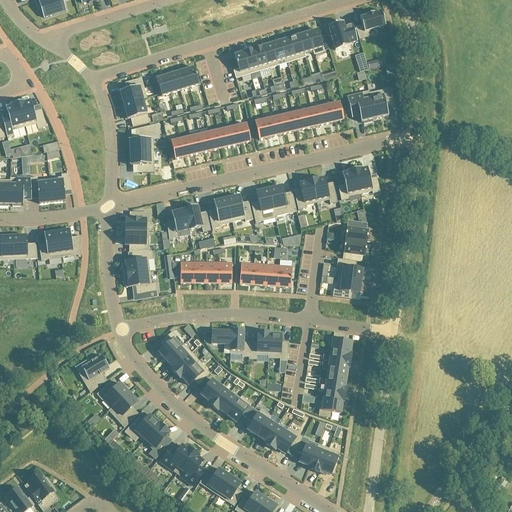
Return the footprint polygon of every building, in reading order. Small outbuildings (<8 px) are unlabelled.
[(38,11),(41,10),(43,18),(66,11),(62,0),(40,0),(35,2),(38,11)] [(362,26),(355,28),(359,40),(371,37),(369,31),(385,26),(384,22),(386,21),(383,13),(382,13),(381,11),(380,11),(380,12),(374,13),(366,15),(366,16),(360,18),(360,17),(362,26)] [(337,22),(325,25),(329,37),(331,36),(335,51),(350,46),(349,43),(357,41),(353,27),(345,29),(343,22),(337,24),(337,22)] [(324,52),(317,30),(308,33),(314,55),(324,52)] [(308,33),(298,36),(305,58),(306,58),(304,53),(313,51),(314,55),(308,33)] [(305,58),(298,36),(289,38),(296,61),(305,58)] [(296,61),(289,38),(280,41),(287,64),(296,61)] [(287,64),(280,41),(271,44),(278,66),(287,64)] [(271,44),(262,47),(269,69),(278,66),(271,44)] [(269,69),(262,47),(253,50),(259,72),(269,69)] [(259,72),(253,50),(243,52),(250,75),(259,72)] [(243,52),(234,55),(238,70),(233,71),(236,79),(250,75),(243,52)] [(199,85),(194,68),(184,70),(189,88),(199,85)] [(189,88),(184,70),(175,73),(180,91),(189,88)] [(180,91),(175,73),(166,76),(171,94),(180,91)] [(166,76),(156,79),(161,97),(171,94),(166,76)] [(313,84),(311,78),(302,80),(304,86),(313,84)] [(128,89),(118,92),(120,100),(122,99),(123,104),(143,99),(147,98),(141,79),(127,82),(129,88),(128,89)] [(283,84),(274,86),(276,92),(284,90),(283,84)] [(369,92),(368,92),(375,120),(388,116),(386,107),(385,104),(393,102),(390,89),(369,94),(369,92)] [(368,92),(347,97),(350,112),(352,118),(360,116),(361,123),(363,122),(364,124),(373,122),(372,120),(375,120),(368,92)] [(124,106),(122,107),(124,114),(126,114),(127,120),(130,119),(132,127),(149,123),(143,100),(143,99),(123,104),(124,106)] [(24,101),(18,103),(25,128),(36,124),(38,130),(46,127),(42,113),(41,110),(34,112),(31,101),(25,102),(24,101)] [(7,113),(1,115),(2,120),(7,138),(14,137),(12,131),(25,128),(18,103),(11,105),(11,106),(5,108),(7,113)] [(344,121),(340,103),(330,105),(334,123),(344,121)] [(334,123),(330,105),(320,107),(325,125),(334,123)] [(325,125),(320,107),(311,109),(315,127),(325,125)] [(315,127),(311,109),(302,112),(306,130),(315,127)] [(306,130),(302,112),(292,114),(297,132),(306,130)] [(150,116),(152,123),(162,121),(161,114),(150,116)] [(297,132),(292,114),(283,116),(287,134),(297,132)] [(287,134),(283,116),(274,118),(278,136),(287,134)] [(278,136),(274,118),(264,120),(269,138),(278,136)] [(269,138),(264,120),(254,123),(259,141),(269,138)] [(137,140),(129,140),(130,153),(153,152),(153,140),(159,139),(159,124),(137,129),(137,140)] [(251,142),(246,124),(237,127),(241,145),(251,142)] [(241,145),(237,127),(227,129),(232,147),(241,145)] [(232,147),(227,129),(218,131),(222,149),(232,147)] [(218,131),(209,133),(213,151),(222,149),(218,131)] [(213,151),(209,133),(199,135),(203,153),(213,151)] [(203,153),(199,135),(190,137),(194,156),(203,153)] [(194,156),(190,137),(181,140),(185,158),(194,156)] [(181,140),(171,142),(175,160),(185,158),(181,140)] [(51,145),(52,151),(59,149),(57,143),(51,145)] [(153,152),(130,153),(130,166),(139,165),(141,167),(141,173),(154,173),(153,152)] [(362,168),(354,170),(360,195),(372,192),(373,194),(380,192),(376,177),(370,179),(367,168),(361,170),(361,169),(362,168)] [(360,195),(354,170),(347,171),(347,172),(348,172),(348,173),(342,174),(342,173),(344,185),(338,186),(341,201),(348,200),(348,198),(360,195)] [(61,177),(49,179),(52,203),(65,201),(64,196),(64,193),(66,191),(71,191),(67,174),(61,175),(61,177)] [(0,206),(8,207),(8,205),(10,205),(10,178),(10,181),(0,180),(0,206)] [(10,178),(10,205),(12,205),(12,207),(21,207),(21,205),(23,205),(23,206),(23,200),(23,197),(31,198),(31,200),(30,178),(10,178)] [(37,178),(30,178),(31,200),(31,194),(38,193),(38,196),(39,204),(52,203),(49,179),(37,180),(37,178)] [(319,178),(311,180),(317,203),(329,201),(330,205),(337,203),(333,187),(327,188),(324,178),(319,179),(319,178)] [(317,203),(311,180),(304,181),(304,183),(299,184),(301,192),(300,193),(294,194),(298,211),(306,209),(305,206),(317,203)] [(282,187),(268,190),(275,219),(276,219),(275,217),(296,212),(292,196),(285,197),(282,187)] [(255,224),(275,219),(268,190),(256,193),(259,205),(251,207),(255,224)] [(227,199),(232,223),(244,220),(245,222),(253,220),(249,205),(242,207),(240,196),(238,197),(237,195),(231,196),(231,198),(227,199)] [(232,223),(227,199),(222,200),(222,198),(215,200),(215,202),(213,202),(216,213),(209,214),(212,230),(220,228),(220,226),(232,223)] [(198,206),(184,209),(189,231),(202,228),(203,233),(210,231),(207,216),(200,217),(199,214),(198,206)] [(174,223),(167,225),(169,240),(171,240),(178,238),(177,234),(188,231),(189,231),(184,209),(183,209),(183,210),(171,213),(174,223)] [(123,232),(149,233),(149,213),(132,213),(132,220),(125,219),(125,225),(123,225),(123,232)] [(367,224),(348,221),(345,241),(366,244),(367,242),(370,242),(371,234),(368,234),(368,232),(366,231),(367,224)] [(61,231),(57,232),(61,258),(81,255),(81,236),(71,238),(69,228),(61,229),(61,231)] [(39,246),(41,261),(61,258),(57,232),(52,233),(52,231),(43,232),(45,245),(39,246)] [(148,252),(149,233),(123,232),(123,240),(125,240),(125,246),(132,246),(132,253),(148,252)] [(28,260),(37,260),(36,244),(27,244),(27,236),(13,237),(14,261),(28,260)] [(297,243),(284,246),(299,247),(301,236),(295,237),(297,243)] [(0,261),(14,261),(13,237),(0,237),(0,261)] [(297,243),(295,237),(282,240),(284,246),(297,243)] [(366,244),(345,241),(342,260),(356,262),(362,263),(363,257),(365,257),(365,255),(368,255),(369,247),(366,246),(366,244)] [(127,275),(149,272),(148,260),(152,259),(151,252),(148,252),(132,253),(133,261),(123,262),(124,270),(126,270),(127,275)] [(337,267),(339,267),(337,279),(361,282),(361,280),(363,281),(365,272),(363,272),(363,269),(355,268),(356,262),(342,260),(338,260),(337,267)] [(193,263),(180,263),(180,284),(193,284),(193,263)] [(206,284),(206,263),(193,263),(193,284),(206,284)] [(219,284),(219,263),(206,263),(206,284),(219,284)] [(232,284),(232,264),(219,263),(219,284),(232,284)] [(254,265),(241,264),(239,285),(252,285),(254,265)] [(265,286),(267,266),(254,265),(252,285),(265,286)] [(278,287),(279,266),(267,266),(265,286),(278,287)] [(292,267),(279,266),(278,287),(291,288),(292,267)] [(149,272),(127,275),(127,280),(125,280),(126,288),(136,287),(137,295),(147,294),(147,299),(157,298),(155,284),(151,284),(149,272)] [(333,290),(332,297),(351,300),(352,293),(359,294),(360,292),(362,293),(363,284),(361,284),(361,282),(337,279),(335,290),(333,290)] [(491,310),(482,321),(491,329),(500,318),(491,310)] [(458,316),(440,341),(462,357),(466,352),(489,368),(503,348),(458,316)] [(230,355),(231,331),(225,330),(225,332),(211,332),(211,333),(204,333),(204,342),(211,343),(211,344),(230,345),(230,354),(230,355)] [(231,331),(230,355),(242,355),(242,358),(249,358),(249,360),(250,343),(243,343),(244,331),(231,331)] [(164,347),(159,352),(166,361),(184,345),(180,340),(172,332),(160,343),(164,347)] [(250,343),(249,360),(256,360),(257,356),(268,356),(268,359),(269,333),(257,332),(256,344),(250,343)] [(269,333),(268,359),(280,359),(280,362),(287,362),(287,361),(288,343),(281,343),(282,335),(270,334),(270,333),(269,333)] [(331,351),(352,355),(353,348),(351,348),(352,342),(345,341),(346,335),(334,333),(331,351)] [(184,345),(166,361),(169,364),(168,366),(172,370),(191,353),(184,345)] [(322,362),(350,366),(352,355),(331,351),(330,356),(323,355),(322,362)] [(430,351),(424,360),(436,369),(442,359),(430,351)] [(191,353),(172,370),(179,379),(199,361),(191,353)] [(449,354),(444,359),(449,365),(455,360),(449,354)] [(90,393),(105,382),(100,375),(109,369),(101,356),(90,363),(89,360),(79,365),(88,379),(83,382),(90,393)] [(199,362),(199,361),(179,379),(180,379),(181,378),(188,386),(194,380),(199,386),(210,374),(203,366),(199,369),(195,365),(199,362)] [(327,375),(346,378),(348,368),(350,368),(350,366),(322,362),(321,369),(328,370),(327,375)] [(421,365),(416,374),(427,379),(431,370),(421,365)] [(318,386),(346,390),(347,388),(345,388),(346,378),(327,375),(326,380),(319,379),(318,386)] [(208,404),(221,387),(212,380),(201,395),(209,402),(208,404)] [(112,409),(128,393),(120,384),(114,389),(112,389),(108,384),(96,395),(102,401),(103,400),(112,409)] [(344,402),(346,390),(318,386),(317,392),(324,394),(324,398),(321,398),(344,402)] [(221,387),(208,404),(217,411),(231,392),(230,394),(221,387)] [(231,392),(217,411),(219,409),(227,416),(242,397),(241,397),(240,399),(231,392)] [(137,403),(128,393),(112,409),(108,412),(124,429),(136,417),(130,410),(137,403)] [(242,397),(227,416),(236,423),(242,415),(247,419),(254,410),(249,406),(251,404),(242,397)] [(344,403),(344,402),(321,398),(318,417),(330,418),(331,412),(341,414),(342,402),(344,403)] [(259,413),(254,410),(247,419),(252,423),(247,430),(257,437),(267,421),(270,416),(260,410),(259,413)] [(143,442),(160,424),(159,424),(159,425),(158,423),(159,422),(153,417),(152,418),(149,416),(142,424),(136,420),(125,433),(135,442),(139,438),(143,442)] [(277,426),(267,421),(257,437),(266,442),(265,444),(277,426)] [(169,433),(160,424),(143,442),(153,451),(149,455),(155,460),(169,444),(164,439),(169,433)] [(277,426),(265,444),(274,450),(289,428),(288,428),(285,432),(277,426)] [(289,428),(274,450),(275,450),(276,449),(285,455),(289,448),(295,452),(303,438),(289,428)] [(338,439),(342,429),(337,428),(333,437),(338,439)] [(303,438),(295,452),(296,452),(302,455),(299,463),(309,467),(310,467),(318,445),(308,441),(309,440),(303,438)] [(118,454),(122,449),(113,441),(108,445),(118,454)] [(318,445),(309,469),(319,473),(329,449),(318,445)] [(171,448),(169,450),(160,462),(176,475),(193,452),(188,448),(187,449),(182,446),(177,452),(171,448)] [(339,453),(329,449),(319,473),(325,476),(326,474),(330,476),(339,453)] [(193,452),(176,475),(193,487),(202,475),(204,473),(198,468),(203,462),(198,458),(199,456),(193,452)] [(144,477),(149,470),(145,466),(139,473),(144,477)] [(217,496),(230,476),(219,469),(213,478),(206,473),(199,484),(217,496)] [(41,510),(51,503),(46,498),(56,491),(46,478),(44,480),(39,473),(37,474),(36,473),(29,478),(30,480),(28,481),(29,483),(24,487),(41,510)] [(241,484),(230,476),(217,496),(234,507),(243,493),(237,489),(241,484)] [(501,487),(505,479),(500,476),(495,484),(501,487)] [(10,504),(16,511),(25,511),(34,506),(29,498),(26,500),(18,488),(8,495),(13,502),(10,504)] [(257,511),(266,500),(255,493),(249,502),(243,498),(234,511),(236,511),(257,511)] [(181,495),(178,499),(184,503),(187,499),(181,495)] [(270,502),(266,500),(257,511),(273,511),(277,507),(278,505),(271,501),(270,502)]
